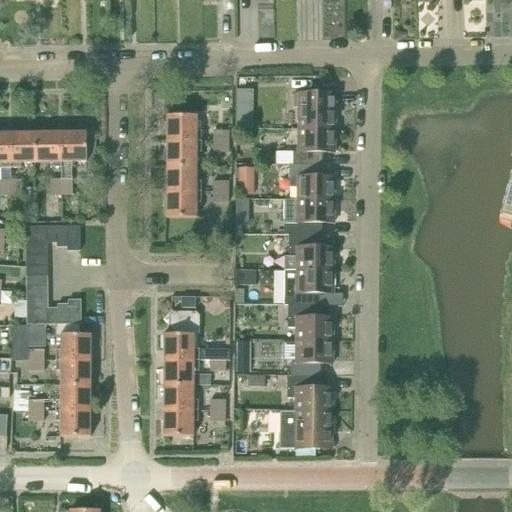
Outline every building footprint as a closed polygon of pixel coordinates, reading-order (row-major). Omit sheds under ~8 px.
[(237,91),(236,131),(252,131),(253,92),(237,91)] [(335,95),(323,95),(293,94),(293,107),(298,107),(298,130),(335,130),(335,95)] [(167,116),(167,142),(201,142),(201,131),(196,131),(196,117),(167,116)] [(213,130),(213,142),(229,142),(229,130),(213,130)] [(322,153),(334,153),(335,130),(298,130),(297,152),(292,152),(292,165),(322,165),(322,153)] [(49,164),(49,168),(61,168),(60,133),(35,134),(35,164),(49,164)] [(61,168),(61,180),(71,180),(71,163),(86,163),(86,133),(60,133),(61,168)] [(0,170),(0,180),(10,180),(10,169),(10,134),(0,134),(0,170)] [(21,164),(35,164),(35,134),(10,134),(10,169),(21,169),(21,164)] [(201,142),(167,142),(167,167),(196,167),(196,156),(201,156),(201,142)] [(229,142),(213,142),(213,153),(228,153),(229,142)] [(334,201),(334,178),(322,177),(322,165),(292,165),(289,165),(289,188),(297,188),(297,200),(334,201)] [(167,167),(167,193),(200,193),(201,181),(196,181),(196,167),(167,167)] [(256,182),(256,169),(239,169),(239,181),(256,182)] [(511,171),(511,172),(499,219),(511,222),(511,171)] [(0,189),(0,196),(11,196),(10,180),(0,180),(0,189)] [(10,180),(11,196),(21,195),(21,180),(10,180)] [(50,197),(62,197),(61,180),(50,181),(50,197)] [(61,180),(62,197),(73,197),(72,180),(71,180),(61,180)] [(213,181),(213,193),(228,193),(228,181),(213,181)] [(200,193),(167,193),(167,218),(191,218),(196,218),(196,202),(200,202),(200,193)] [(228,193),(213,193),(213,203),(228,203),(228,193)] [(321,224),(334,224),(334,201),(297,200),(297,201),(284,200),(284,223),(284,235),(288,235),(321,236),(321,224)] [(253,214),(253,201),(237,201),(237,214),(253,214)] [(47,257),(47,245),(46,245),(46,228),(25,228),(25,257),(47,257)] [(46,245),(47,245),(56,245),(56,248),(66,248),(67,228),(46,228),(46,245)] [(67,228),(66,248),(66,252),(79,252),(79,228),(67,228)] [(333,271),(333,248),(321,248),(321,236),(288,235),(288,258),(283,258),(283,270),(333,271)] [(47,267),(47,257),(25,257),(25,267),(47,267)] [(25,278),(47,278),(47,267),(25,267),(25,278)] [(321,294),(333,294),(333,271),(283,270),(283,306),(288,306),(321,306),(321,294)] [(249,272),(237,271),(236,287),(248,288),(249,272)] [(47,288),(47,278),(25,278),(25,289),(47,288)] [(47,299),(47,288),(25,289),(25,299),(47,299)] [(255,291),(239,291),(239,303),(255,303),(255,291)] [(195,299),(181,298),(181,308),(195,308),(195,299)] [(47,311),(47,299),(25,299),(25,327),(47,326),(47,311)] [(67,302),(67,306),(68,306),(68,326),(80,326),(80,302),(67,302)] [(16,319),(25,319),(25,303),(15,303),(16,319)] [(68,306),(67,306),(57,307),(57,310),(58,310),(58,326),(68,326),(68,306)] [(333,342),(333,319),(320,318),(321,306),(288,306),(288,328),(296,328),(296,341),(333,342)] [(57,310),(47,311),(47,326),(58,326),(58,310),(57,310)] [(164,335),(163,360),(198,361),(198,351),(195,351),(195,335),(199,335),(199,316),(195,313),(173,313),(170,316),(170,328),(175,333),(175,335),(164,335)] [(28,362),(28,360),(28,351),(28,349),(28,329),(28,328),(11,328),(11,362),(28,362)] [(28,329),(28,349),(43,349),(43,329),(28,329)] [(55,350),(55,360),(90,361),(90,335),(60,335),(60,350),(55,350)] [(320,364),(332,365),(333,342),(296,341),(296,364),(291,364),(290,376),(320,377),(320,364)] [(43,351),(28,351),(28,360),(43,360),(43,351)] [(210,351),(210,361),(226,361),(226,351),(210,351)] [(236,359),(236,374),(250,375),(250,359),(236,359)] [(28,360),(28,362),(28,372),(43,372),(43,360),(28,360)] [(59,371),(59,386),(90,386),(90,361),(55,360),(55,370),(59,371)] [(198,361),(163,360),(163,386),(194,386),(194,373),(198,373),(198,361)] [(226,361),(210,361),(210,373),(225,373),(226,361)] [(332,412),(332,389),(320,389),(320,377),(290,376),(287,376),(287,399),(295,399),(295,411),(332,412)] [(55,400),(54,411),(90,412),(90,386),(59,386),(59,400),(55,400)] [(163,386),(163,411),(198,412),(197,402),(194,401),(194,386),(163,386)] [(15,411),(27,411),(27,402),(15,402),(15,411)] [(27,402),(27,411),(42,411),(42,402),(27,402)] [(209,402),(209,412),(226,412),(226,402),(209,402)] [(42,411),(27,411),(27,422),(42,422),(42,411)] [(90,412),(54,411),(54,421),(59,421),(59,437),(89,437),(90,412)] [(198,412),(163,411),(162,437),(191,437),(194,437),(193,425),(198,424),(198,412)] [(320,435),(332,435),(332,412),(295,411),(279,411),(279,450),(319,450),(320,435)] [(226,412),(209,412),(210,423),(226,423),(226,412)]
